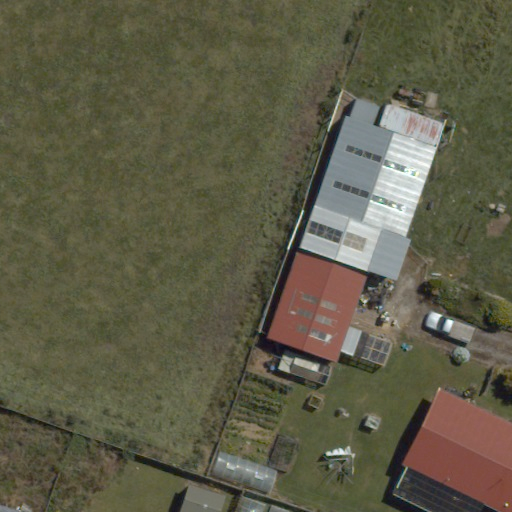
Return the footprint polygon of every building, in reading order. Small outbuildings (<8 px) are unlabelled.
[(309,225),(403,256),(440,146),(346,114),(309,225)] [(337,363),(367,274),(297,250),(266,338),(337,363)] [(511,511),(511,424),(440,389),(403,463),(503,511),(511,511)] [(220,511),(226,496),(189,485),(180,511),(220,511)] [(0,511),(24,511),(0,503),(0,511)]
